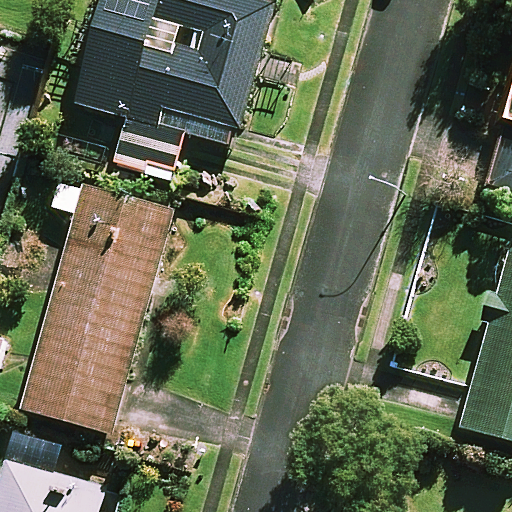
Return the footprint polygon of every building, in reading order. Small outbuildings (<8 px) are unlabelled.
[(283,7),(258,0),(111,0),(81,108),(129,121),(163,130),(168,113),(238,133),(247,135),(283,7)] [(14,45),(0,39),(0,77),(3,79),(14,45)] [(168,113),(163,130),(189,138),(234,150),(238,133),(168,113)] [(163,130),(129,121),(119,158),(179,174),(189,138),(163,130)] [(511,130),(494,193),(511,198),(511,130)] [(181,216),(89,190),(26,414),(118,440),(181,216)] [(511,269),(467,434),(511,445),(511,269)] [(20,438),(13,465),(62,478),(69,452),(20,438)] [(62,478),(13,465),(0,509),(0,511),(110,511),(116,493),(62,478)]
